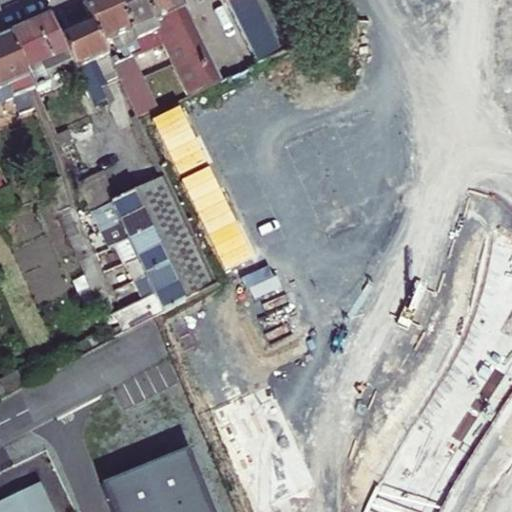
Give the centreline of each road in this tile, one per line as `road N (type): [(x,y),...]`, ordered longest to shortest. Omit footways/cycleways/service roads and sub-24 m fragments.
road 1 (secondary): [(399,511),(501,318)]
road 2 (secondary): [(450,0),(511,144)]
